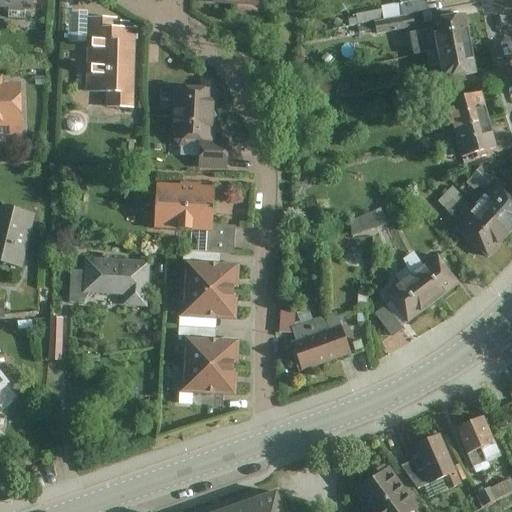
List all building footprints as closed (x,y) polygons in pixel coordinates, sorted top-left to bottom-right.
[(0,0),(0,8),(38,12),(39,3),(55,4),(55,0),(0,0)] [(94,11),(68,11),(68,47),(88,47),(88,101),(110,101),(110,110),(138,111),(139,30),(122,30),(122,18),(94,18),(94,11)] [(439,52),(481,44),(474,11),(409,25),(415,57),(439,52)] [(487,74),(481,44),(439,52),(446,82),(487,74)] [(336,74),(302,80),(307,105),(340,99),(336,74)] [(0,131),(24,131),(22,84),(6,84),(5,77),(0,76),(0,131)] [(223,94),(176,91),(173,149),(199,151),(198,169),(232,171),(234,140),(220,139),(223,94)] [(455,132),(494,121),(486,92),(447,103),(455,132)] [(502,152),(494,121),(455,132),(463,162),(502,152)] [(486,159),(462,184),(482,202),(492,193),(500,183),(511,181),(511,172),(504,174),(486,159)] [(439,203),(464,217),(473,199),(449,186),(439,203)] [(219,190),(159,187),(157,232),(215,235),(214,248),(237,249),(238,226),(217,225),(219,190)] [(476,209),(510,239),(511,236),(511,210),(492,193),(482,202),(476,209)] [(0,209),(0,268),(25,274),(38,219),(0,209)] [(382,209),(349,218),(353,233),(386,224),(382,209)] [(493,259),(510,239),(476,209),(460,230),(493,259)] [(446,254),(414,274),(436,306),(467,286),(446,254)] [(155,262),(90,257),(87,299),(117,301),(116,310),(151,312),(155,262)] [(185,288),(239,291),(240,267),(186,264),(185,288)] [(429,310),(436,306),(414,274),(384,294),(414,340),(438,324),(429,310)] [(237,317),(239,291),(185,288),(183,315),(237,317)] [(303,375),(330,365),(317,323),(302,326),(301,312),(279,312),(281,332),(297,334),(300,343),(294,344),(303,375)] [(317,323),(330,365),(355,356),(342,317),(317,323)] [(184,363),(236,366),(237,340),(185,338),(184,363)] [(236,366),(184,363),(183,391),(235,394),(236,366)] [(0,369),(0,396),(13,385),(0,369)] [(484,417),(459,428),(476,470),(489,463),(483,448),(495,442),(484,417)] [(461,482),(442,434),(415,445),(420,457),(430,482),(443,476),(448,489),(461,482)] [(419,488),(430,482),(420,457),(403,465),(419,488)] [(389,470),(359,491),(373,511),(414,511),(417,511),(389,470)] [(483,492),(489,502),(495,498),(495,499),(511,488),(511,486),(506,477),(483,492)] [(196,511),(280,511),(271,487),(248,495),(216,506),(196,511)]
